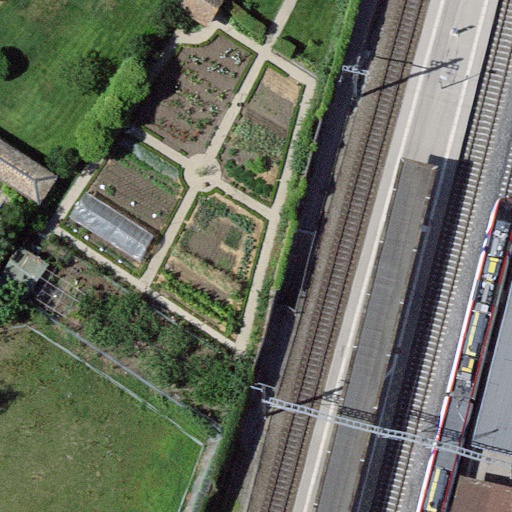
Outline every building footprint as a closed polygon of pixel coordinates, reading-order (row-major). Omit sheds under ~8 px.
[(229,0),(182,0),(177,7),(211,29),(229,0)] [(51,182),(0,146),(0,176),(37,202),(51,182)] [(313,511),(352,511),(437,168),(401,159),(313,511)] [(511,334),(481,462),(511,469),(511,334)] [(457,511),(506,511),(509,505),(462,493),(457,511)]
